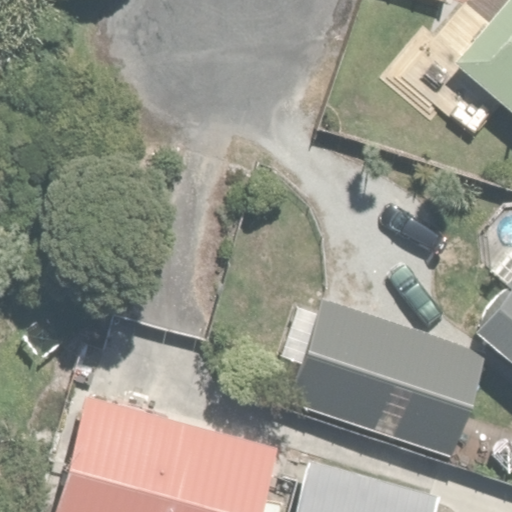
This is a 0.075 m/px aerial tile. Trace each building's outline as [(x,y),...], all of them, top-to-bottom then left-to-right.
[(511,0),(483,0),(435,55),(511,121),(511,0)] [(511,264),(469,318),(511,352),(511,264)] [(301,289),(270,390),(434,441),(466,339),(301,289)] [(74,375),(33,511),(224,511),(250,427),(74,375)] [(280,451),(268,511),(410,511),(417,478),(280,451)] [(0,452),(0,500),(10,502),(20,457),(0,452)]
